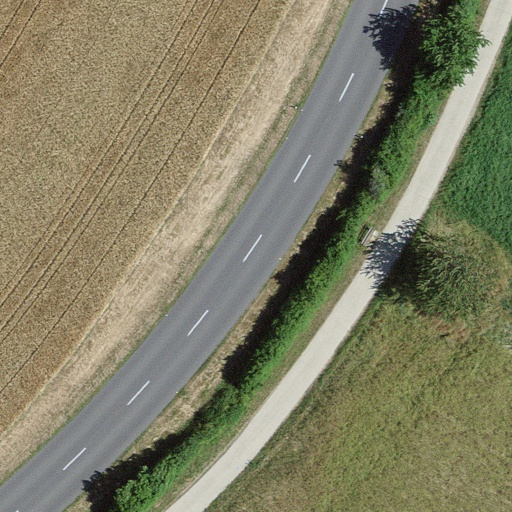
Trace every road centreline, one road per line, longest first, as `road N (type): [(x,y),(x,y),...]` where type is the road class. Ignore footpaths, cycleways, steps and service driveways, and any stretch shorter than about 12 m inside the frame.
road 1 (tertiary): [(22,511),(93,450),(233,265),(326,114),(377,0)]
road 2 (track): [(493,0),(416,211),(253,451),(186,511)]
